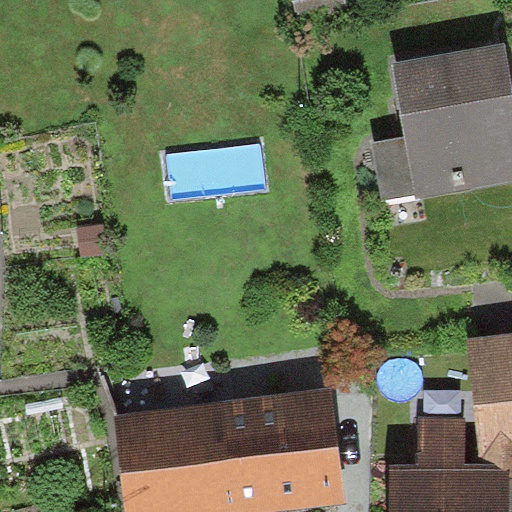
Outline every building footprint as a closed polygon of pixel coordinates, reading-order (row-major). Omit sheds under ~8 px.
[(294,0),(298,22),(345,15),(342,0),(294,0)] [(406,141),(416,194),(418,200),(511,182),(511,86),(504,45),(392,66),(406,141)] [(416,194),(406,141),(375,146),(386,200),(416,194)] [(105,226),(80,229),(83,255),(108,252),(105,226)] [(511,341),(473,346),(487,461),(511,457),(511,341)] [(332,397),(117,419),(126,511),(303,511),(343,508),(332,397)] [(398,475),(397,511),(511,511),(511,478),(463,477),(464,426),(420,425),(418,475),(398,475)]
